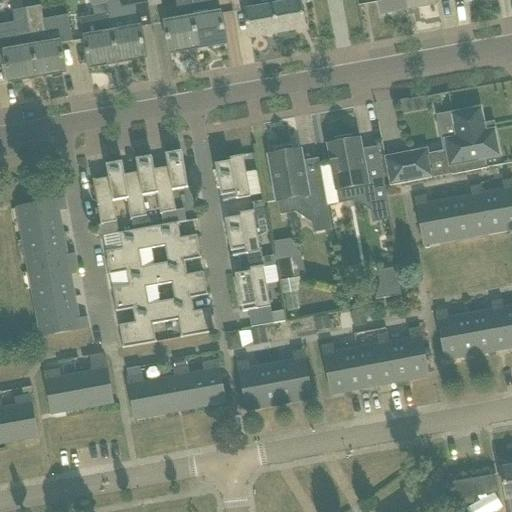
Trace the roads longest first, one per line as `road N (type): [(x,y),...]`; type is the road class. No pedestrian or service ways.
road 1 (tertiary): [(192,102),(511,45)]
road 2 (residential): [(233,461),(511,409)]
road 3 (residential): [(0,504),(233,461)]
road 4 (residential): [(62,126),(107,340)]
road 5 (residential): [(192,102),(227,314)]
road 6 (tertiary): [(62,126),(192,102)]
